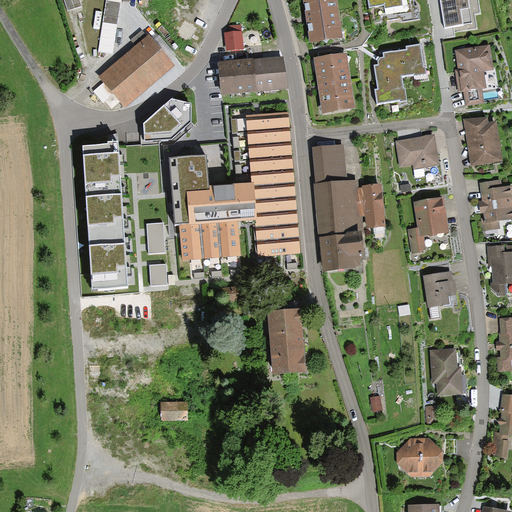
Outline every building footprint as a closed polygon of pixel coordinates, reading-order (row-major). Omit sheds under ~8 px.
[(79,0),(65,0),(69,10),(81,6),(79,0)] [(121,2),(106,0),(99,52),(114,54),(121,2)] [(303,0),(310,41),(341,36),(335,0),(303,0)] [(379,24),(418,16),(415,4),(411,4),(410,0),(365,0),(367,6),(374,5),(379,24)] [(463,0),(442,0),(446,24),(459,22),(455,2),(464,1),(463,0)] [(186,22),(179,40),(190,45),(198,27),(186,22)] [(241,25),(230,26),(230,32),(224,33),(226,51),(243,49),(241,25)] [(125,106),(173,65),(149,37),(101,77),(125,106)] [(374,89),(377,106),(405,101),(401,78),(425,74),(419,43),(403,46),(404,48),(381,53),(382,56),(375,58),(376,65),(372,66),(376,89),(374,89)] [(490,44),(453,51),(457,70),(453,71),(457,94),(462,93),(464,108),(484,104),(482,89),(486,89),(483,72),(495,70),(490,44)] [(314,57),(323,115),(351,110),(341,52),(314,57)] [(279,57),(252,59),(255,94),(282,92),(279,57)] [(222,97),(255,94),(252,59),(219,62),(222,97)] [(172,99),(144,124),(145,141),(172,139),(191,122),(192,103),(172,99)] [(300,253),(289,113),(259,115),(246,116),(247,136),(248,149),(249,162),(250,176),(251,183),(254,183),(257,220),(255,220),(255,227),(258,256),(276,255),(282,254),(300,253)] [(465,119),(472,165),(500,160),(494,122),(485,124),(484,116),(465,119)] [(431,138),(398,143),(402,167),(412,165),(413,171),(435,167),(431,138)] [(83,146),(92,290),(128,287),(119,141),(108,142),(108,144),(83,146)] [(312,149),(315,186),(348,183),(345,146),(312,149)] [(237,221),(255,220),(257,220),(254,183),(251,183),(234,183),(233,185),(213,186),(209,186),(207,157),(170,159),(175,227),(181,226),(237,221)] [(481,182),(485,230),(502,229),(501,219),(511,218),(511,204),(510,186),(497,187),(497,181),(481,182)] [(314,186),(322,275),(356,272),(356,269),(361,269),(360,259),(365,258),(363,231),(359,189),(358,182),(348,183),(315,186),(314,186)] [(362,189),(359,189),(363,231),(386,229),(382,186),(362,188),(362,189)] [(438,236),(450,234),(444,199),(414,203),(418,229),(420,238),(425,238),(428,237),(431,239),(436,238),(438,236)] [(238,224),(237,221),(181,226),(182,236),(184,260),(197,259),(240,255),(238,224)] [(163,223),(147,224),(150,253),(165,252),(163,223)] [(420,238),(418,229),(408,230),(412,255),(423,254),(426,248),(425,238),(420,238)] [(501,246),(488,247),(490,289),(498,296),(506,296),(505,281),(511,281),(511,252),(501,253),(501,246)] [(168,285),(166,265),(150,266),(151,286),(168,285)] [(451,274),(425,277),(429,307),(455,304),(451,274)] [(268,318),(273,376),(301,374),(297,315),(268,318)] [(511,319),(499,319),(500,370),(511,369),(511,319)] [(452,350),(432,351),(434,383),(440,383),(440,394),(461,393),(459,368),(453,369),(452,350)] [(133,378),(146,379),(147,357),(134,356),(133,378)] [(104,385),(133,385),(133,361),(104,361),(104,385)] [(371,409),(380,409),(379,396),(370,396),(371,409)] [(511,397),(503,397),(500,434),(511,435),(511,397)] [(158,419),(183,419),(183,404),(158,404),(158,419)] [(506,457),(508,435),(496,434),(493,456),(493,457),(503,458),(503,457),(506,457)] [(410,441),(397,453),(398,464),(410,475),(426,473),(437,461),(437,452),(425,441),(410,441)]
